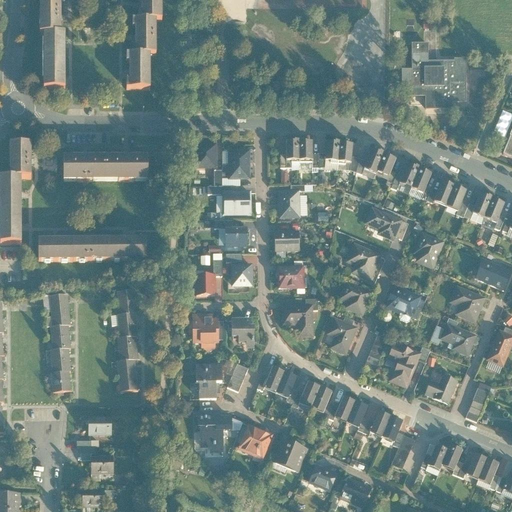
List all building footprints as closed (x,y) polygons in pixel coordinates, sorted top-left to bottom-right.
[(162,22),(161,0),(137,0),(137,22),(155,22),(162,22)] [(60,34),(60,3),(39,3),(39,34),(42,34),(60,34)] [(131,57),(148,56),(155,56),(155,22),(137,22),(131,22),(131,57)] [(63,34),(60,34),(42,34),(43,62),(64,62),(63,34)] [(429,47),(413,48),(414,75),(405,75),(406,101),(425,101),(426,113),(452,113),(452,107),(467,106),(465,64),(429,65),(429,47)] [(126,57),(127,92),(149,91),(148,56),(131,57),(126,57)] [(64,90),(64,62),(43,62),(43,91),(64,90)] [(510,137),(503,155),(511,158),(511,130),(509,137),(510,137)] [(298,160),(298,142),(284,141),(285,155),(284,160),(298,160)] [(310,141),(298,142),(298,160),(311,160),(311,155),(310,141)] [(338,162),(339,143),(326,141),(325,155),(325,160),(338,162)] [(351,144),(339,143),(338,162),(350,163),(350,157),(351,144)] [(216,170),(216,145),(193,145),(194,170),(216,170)] [(20,180),(30,180),(30,147),(7,147),(8,180),(20,180)] [(375,173),(383,154),(371,149),(366,162),(363,169),(375,173)] [(249,181),(249,151),(227,151),(227,181),(249,181)] [(396,159),(383,154),(375,173),(387,178),(390,172),(396,159)] [(325,155),(317,155),(317,169),(324,169),(325,160),(325,155)] [(61,156),(61,183),(104,182),(104,156),(61,156)] [(145,157),(104,156),(104,182),(146,182),(145,157)] [(350,157),(350,163),(349,172),(355,173),(359,160),(350,157)] [(366,162),(359,160),(355,173),(361,175),(363,169),(366,162)] [(411,189),(420,169),(407,164),(401,177),(398,184),(411,189)] [(431,174),(420,169),(411,189),(423,194),(426,186),(431,174)] [(220,188),(220,172),(212,172),(212,188),(220,188)] [(390,187),(396,175),(390,172),(387,178),(384,185),(390,187)] [(398,184),(401,177),(396,175),(390,187),(396,189),(398,184)] [(0,213),(20,213),(20,180),(8,180),(0,180),(0,213)] [(446,207),(455,187),(442,182),(438,192),(434,202),(446,207)] [(426,202),(432,189),(426,186),(423,194),(420,200),(426,202)] [(466,191),(455,187),(446,207),(458,212),(462,202),(466,191)] [(434,202),(438,192),(432,189),(426,202),(433,205),(434,202)] [(249,217),(249,192),(220,193),(220,195),(221,217),(249,217)] [(299,220),(298,192),(278,192),(279,220),(299,220)] [(486,219),(493,199),(481,194),(476,207),(473,214),(486,219)] [(505,204),(493,199),(486,219),(496,224),(499,217),(505,204)] [(464,218),(469,205),(462,202),(458,212),(456,216),(463,219),(464,218)] [(473,214),(476,207),(469,205),(464,218),(470,220),(473,214)] [(401,221),(372,209),(365,225),(378,231),(376,236),(392,243),(394,238),(400,223),(401,221)] [(0,245),(21,246),(20,213),(0,213),(0,245)] [(505,219),(499,217),(496,224),(494,229),(499,232),(505,219)] [(510,230),(511,224),(511,220),(508,219),(502,232),(508,234),(510,230)] [(408,226),(400,223),(394,238),(401,241),(408,226)] [(246,248),(246,229),(231,229),(223,229),(224,248),(246,248)] [(298,252),(297,232),(274,232),(275,253),(298,252)] [(433,271),(444,243),(422,234),(413,256),(418,257),(415,263),(433,271)] [(38,242),(38,264),(73,263),(72,241),(38,242)] [(107,263),(107,241),(72,241),(73,263),(107,263)] [(107,241),(107,263),(145,262),(145,241),(107,241)] [(370,282),(380,256),(352,245),(344,265),(353,268),(351,274),(370,282)] [(200,257),(201,267),(211,266),(211,256),(200,257)] [(484,261),(476,281),(504,293),(511,273),(511,267),(505,264),(503,268),(484,261)] [(212,262),(212,276),(215,276),(215,278),(221,278),(221,262),(212,262)] [(252,288),(252,265),(230,266),(230,288),(252,288)] [(304,291),(303,267),(277,268),(277,292),(304,291)] [(215,278),(215,276),(212,276),(193,276),(194,298),(215,298),(215,278)] [(362,318),(372,294),(346,283),(338,301),(346,305),(344,310),(362,318)] [(420,297),(395,287),(386,309),(411,320),(420,297)] [(475,326),(486,300),(457,288),(449,304),(458,309),(455,317),(475,326)] [(115,293),(116,305),(135,303),(134,292),(115,293)] [(47,298),(50,328),(67,327),(69,327),(66,296),(47,298)] [(304,301),(304,307),(312,307),(312,313),(317,313),(317,301),(304,301)] [(134,315),(136,315),(135,303),(116,305),(117,317),(134,315)] [(304,307),(282,307),(282,328),(296,328),(296,340),(313,339),(312,313),(312,307),(304,307)] [(135,327),(134,315),(117,317),(115,317),(116,329),(135,327)] [(211,315),(191,316),(191,323),(187,323),(187,337),(191,336),(191,346),(199,346),(200,350),(203,350),(208,354),(211,350),(215,350),(214,345),(217,346),(217,341),(216,323),(216,321),(211,321),(211,315)] [(510,328),(511,325),(511,317),(509,315),(503,322),(510,328)] [(345,358),(357,329),(352,327),(342,323),(333,319),(326,336),(333,339),(328,351),(345,358)] [(344,319),(342,323),(352,327),(354,323),(344,319)] [(252,320),(230,320),(230,338),(237,338),(237,344),(245,344),(246,350),(253,350),(252,320)] [(467,358),(476,337),(446,324),(439,341),(453,347),(452,351),(467,358)] [(67,350),(69,350),(67,327),(50,328),(48,329),(51,352),(67,350)] [(134,338),(137,338),(135,327),(116,329),(117,340),(134,338)] [(502,370),(511,347),(511,337),(499,332),(485,363),(502,370)] [(375,373),(388,341),(377,336),(364,369),(375,373)] [(115,340),(117,352),(135,350),(134,338),(117,340),(115,340)] [(419,362),(422,354),(419,353),(393,343),(385,361),(395,365),(388,384),(407,390),(419,362)] [(422,349),(419,353),(422,354),(419,362),(425,364),(430,352),(422,349)] [(51,375),(68,374),(69,374),(67,350),(51,352),(48,352),(51,375)] [(133,362),(136,361),(135,350),(117,352),(118,363),(133,362)] [(115,363),(117,378),(135,376),(133,362),(118,363),(115,363)] [(220,367),(193,367),(193,385),(197,385),(197,401),(215,401),(215,385),(220,385),(220,367)] [(237,394),(248,371),(237,367),(227,390),(237,394)] [(262,390),(275,395),(283,375),(270,369),(266,380),(262,390)] [(49,375),(51,395),(70,393),(68,374),(51,375),(49,375)] [(291,390),(295,379),(283,375),(275,395),(287,400),(291,390)] [(118,394),(137,392),(135,376),(117,378),(118,394)] [(448,406),(458,384),(442,377),(439,386),(431,383),(425,396),(448,406)] [(262,390),(266,380),(261,378),(256,391),(261,393),(262,390)] [(311,410),(319,389),(306,384),(302,395),(298,404),(311,410)] [(477,425),(491,389),(481,385),(466,420),(477,425)] [(327,406),(331,394),(319,389),(311,410),(323,415),(327,406)] [(297,393),(291,390),(287,400),(293,402),(297,393)] [(302,395),(297,393),(293,402),(298,404),(302,395)] [(334,419),(347,425),(356,404),(343,399),(338,410),(334,419)] [(363,420),(368,409),(356,404),(347,425),(358,430),(363,420)] [(332,408),(327,406),(323,415),(328,417),(332,408)] [(338,410),(332,408),(328,417),(334,419),(338,410)] [(381,440),(391,418),(378,413),(373,424),(369,434),(381,440)] [(218,414),(196,414),(196,429),(198,429),(198,449),(211,450),(211,455),(222,455),(222,433),(231,433),(230,419),(218,419),(218,414)] [(398,435),(403,423),(391,418),(381,440),(393,445),(398,435)] [(368,422),(363,420),(358,430),(364,432),(368,422)] [(109,438),(110,422),(87,421),(87,437),(109,438)] [(373,424),(368,422),(364,432),(369,434),(373,424)] [(263,463),(273,437),(244,426),(234,452),(263,463)] [(398,435),(393,445),(398,447),(403,438),(403,437),(398,435)] [(414,442),(403,438),(398,447),(391,467),(402,471),(414,442)] [(298,475),(308,452),(282,441),(272,465),(298,475)] [(457,463),(462,452),(457,451),(459,447),(451,444),(449,448),(441,468),(453,473),(457,463)] [(427,468),(439,473),(441,468),(449,448),(443,446),(441,450),(436,448),(431,459),(427,468)] [(479,482),(488,459),(481,456),(480,458),(475,456),(469,468),(466,477),(479,482)] [(425,471),(427,468),(431,459),(425,457),(420,469),(425,471)] [(494,478),(499,466),(493,464),(494,461),(488,459),(479,482),(491,487),(494,478)] [(89,461),(89,477),(112,477),(112,460),(89,461)] [(463,466),(457,463),(453,473),(452,476),(457,478),(463,466)] [(469,468),(463,466),(457,478),(464,481),(466,477),(469,468)] [(329,493),(336,476),(316,468),(309,485),(329,493)] [(511,496),(511,471),(511,472),(507,482),(503,493),(511,496)] [(501,480),(494,478),(491,487),(489,490),(495,493),(501,480)] [(363,510),(371,490),(346,480),(339,501),(363,510)] [(501,480),(495,493),(501,496),(503,493),(507,482),(501,480)] [(103,492),(80,492),(80,510),(103,510),(103,492)] [(18,511),(19,495),(0,495),(0,511),(18,511)]
